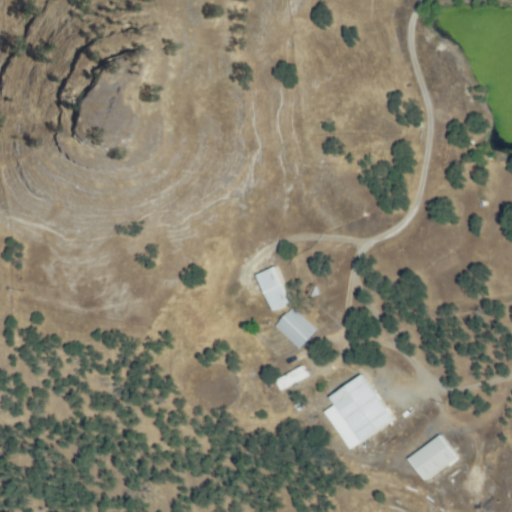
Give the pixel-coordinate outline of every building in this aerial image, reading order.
[(292,303),(277,311),(259,277),(274,269),(292,303)] [(316,331),(300,348),(278,326),(293,310),(316,331)] [(303,368),(307,375),(284,388),(280,381),(303,368)] [(338,406),(333,398),(363,377),(393,419),(354,447),(330,412),(338,406)] [(440,438),(456,458),(427,480),(412,459),(440,438)]
